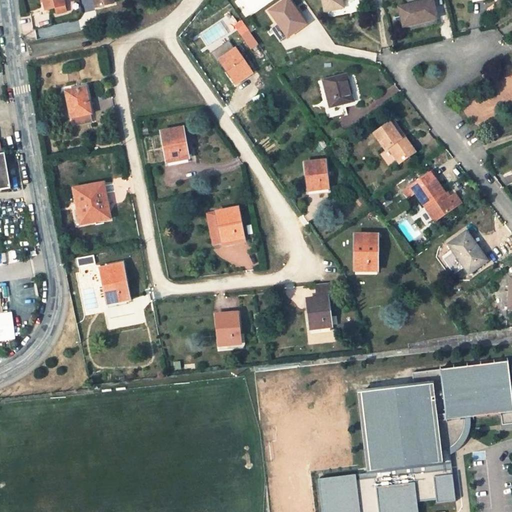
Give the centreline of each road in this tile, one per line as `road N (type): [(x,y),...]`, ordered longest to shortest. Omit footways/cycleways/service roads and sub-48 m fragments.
road 1 (residential): [(162,29),(116,39),(159,281),(172,289),(280,276),(296,259),(294,228)]
road 2 (residential): [(0,373),(32,352),(58,299),(6,0)]
road 3 (residential): [(294,228),(162,29)]
